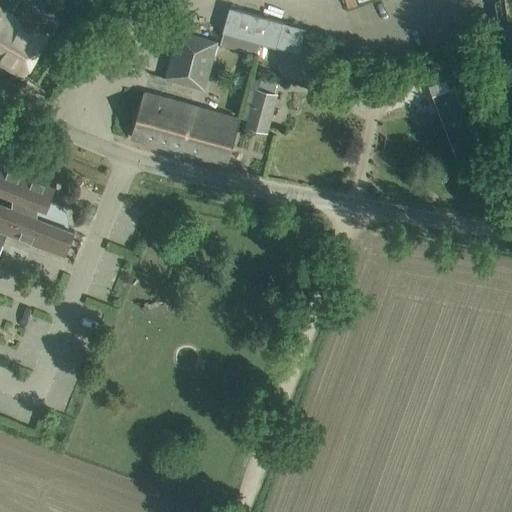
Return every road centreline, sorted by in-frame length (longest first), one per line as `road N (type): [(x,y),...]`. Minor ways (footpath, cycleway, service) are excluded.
road 1 (unclassified): [(511,235),(174,172),(0,99)]
road 2 (track): [(349,206),(241,511)]
road 3 (unknown): [(62,131),(143,41),(202,0)]
